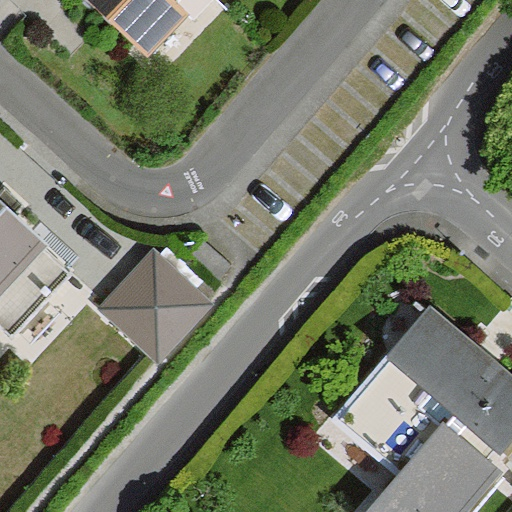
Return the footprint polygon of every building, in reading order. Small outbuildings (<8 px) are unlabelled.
[(89,0),(149,55),(198,0),(89,0)] [(0,294),(45,247),(48,244),(0,199),(0,294)] [(74,274),(45,247),(0,294),(0,325),(14,339),(74,274)] [(208,305),(156,257),(109,309),(160,356),(208,305)] [(511,431),(511,369),(431,299),(385,350),(393,356),(341,415),(399,465),(439,416),(489,457),(511,431)] [(399,465),(359,511),(465,511),(503,469),(489,457),(439,416),(399,465)]
